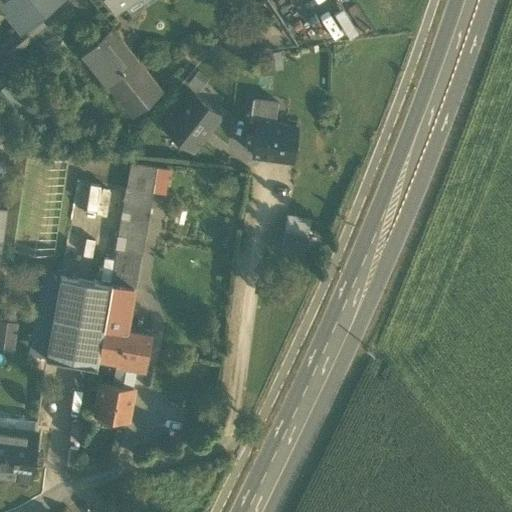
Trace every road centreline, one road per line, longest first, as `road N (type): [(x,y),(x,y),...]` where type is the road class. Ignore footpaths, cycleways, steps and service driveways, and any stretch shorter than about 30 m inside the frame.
road 1 (secondary): [(254,511),(440,107),(474,0)]
road 2 (residential): [(227,440),(75,489),(35,511)]
